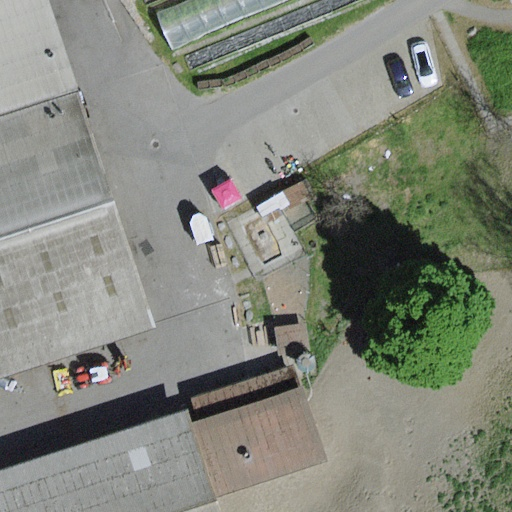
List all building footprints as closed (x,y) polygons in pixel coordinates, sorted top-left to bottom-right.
[(47,0),(0,0),(0,120),(78,96),(47,0)] [(0,120),(0,375),(153,327),(78,96),(0,120)] [(306,327),(277,329),(279,356),(308,353),(306,327)] [(305,388),(189,426),(213,500),(330,462),(305,388)] [(189,426),(186,416),(0,476),(0,511),(217,511),(213,500),(189,426)]
